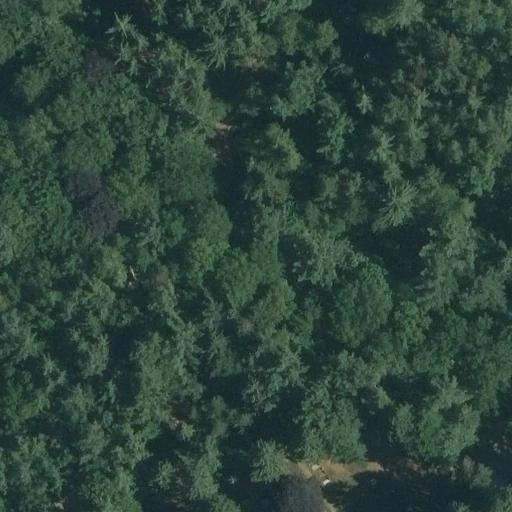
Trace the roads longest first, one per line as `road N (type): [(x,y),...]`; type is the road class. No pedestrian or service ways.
road 1 (tertiary): [(511,386),(301,311),(206,248),(0,77)]
road 2 (track): [(0,258),(56,257),(161,210),(280,53),(430,0)]
